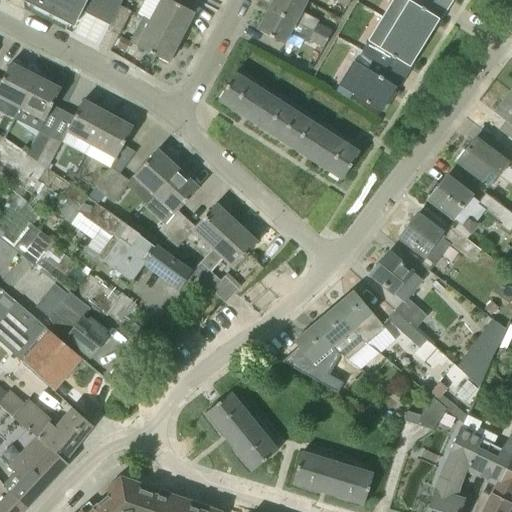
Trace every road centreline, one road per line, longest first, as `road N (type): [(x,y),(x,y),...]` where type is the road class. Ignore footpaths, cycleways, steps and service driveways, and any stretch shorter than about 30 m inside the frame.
road 1 (residential): [(333,257),(511,24)]
road 2 (residential): [(154,440),(181,384),(333,257)]
road 3 (residential): [(333,257),(178,118)]
road 4 (residential): [(178,118),(99,63),(0,14)]
road 5 (residential): [(154,440),(180,473),(292,511)]
road 6 (residential): [(40,511),(93,456),(117,443),(154,440)]
road 7 (residential): [(178,118),(240,0)]
